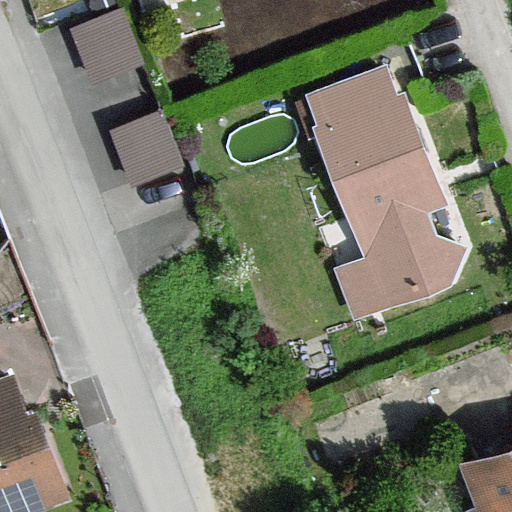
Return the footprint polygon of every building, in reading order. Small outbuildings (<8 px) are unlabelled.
[(119,3),(73,20),(93,74),(139,57),(119,3)] [(331,123),(397,97),(386,69),(320,95),(331,123)] [(304,101),(315,129),(326,125),(331,123),(320,95),(304,101)] [(436,236),(423,204),(417,190),(436,183),(402,95),(397,97),(331,123),(326,125),(393,296),(450,275),(462,248),(436,236)] [(160,105),(111,122),(131,176),(179,159),(160,105)] [(441,197),(436,183),(417,190),(423,204),(441,197)] [(0,507),(65,482),(36,406),(26,410),(12,374),(0,378),(0,507)] [(496,510),(496,511),(511,511),(511,457),(481,469),(496,510)]
